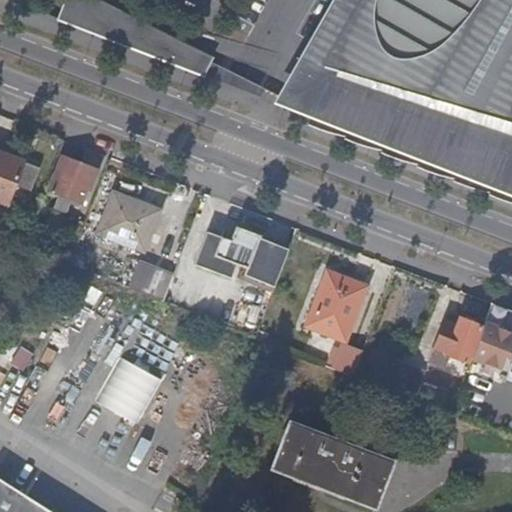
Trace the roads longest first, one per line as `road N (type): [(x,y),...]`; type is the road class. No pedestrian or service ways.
road 1 (secondary): [(249,168),(511,268)]
road 2 (secondary): [(261,139),(0,39)]
road 3 (secondary): [(511,235),(261,139)]
road 4 (secondary): [(0,72),(249,168)]
road 5 (unknown): [(261,139),(320,0)]
road 6 (unknown): [(384,511),(412,472),(441,463),(511,463)]
